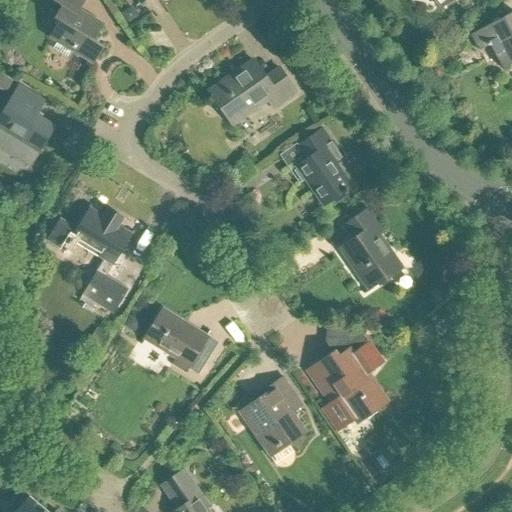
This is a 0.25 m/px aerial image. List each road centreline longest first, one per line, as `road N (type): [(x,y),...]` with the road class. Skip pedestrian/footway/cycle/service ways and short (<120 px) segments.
road 1 (residential): [(271,0),(173,71),(130,129),(129,145),(224,230),(263,310)]
road 2 (unclassified): [(411,511),(473,469),(498,428),(506,206)]
road 3 (tertiary): [(320,0),(452,176),(506,206)]
